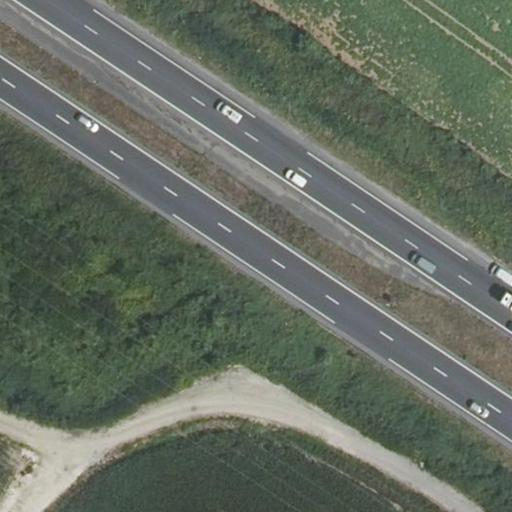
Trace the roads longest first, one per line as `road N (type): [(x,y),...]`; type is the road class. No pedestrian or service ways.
road 1 (motorway): [(0,77),(511,422)]
road 2 (motorway): [(511,313),(43,0)]
road 3 (track): [(0,419),(57,446),(222,398),(334,425),(466,511)]
